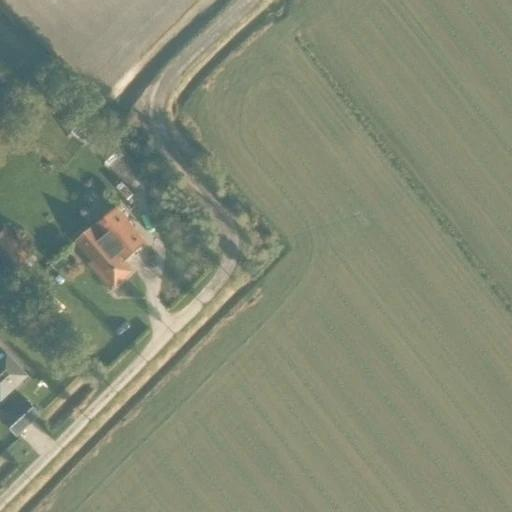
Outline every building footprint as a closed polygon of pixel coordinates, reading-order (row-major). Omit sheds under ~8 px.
[(114,156),(125,144),(100,122),(89,134),(114,156)] [(106,164),(135,193),(152,178),(122,149),(106,164)] [(126,262),(148,243),(117,208),(78,242),(103,271),(100,275),(113,290),(134,272),(126,262)] [(30,263),(26,258),(30,254),(6,227),(0,232),(0,260),(2,258),(16,275),(30,263)] [(8,356),(7,357),(3,353),(0,355),(0,396),(2,399),(27,376),(8,356)] [(41,415),(27,400),(13,414),(26,428),(41,415)]
